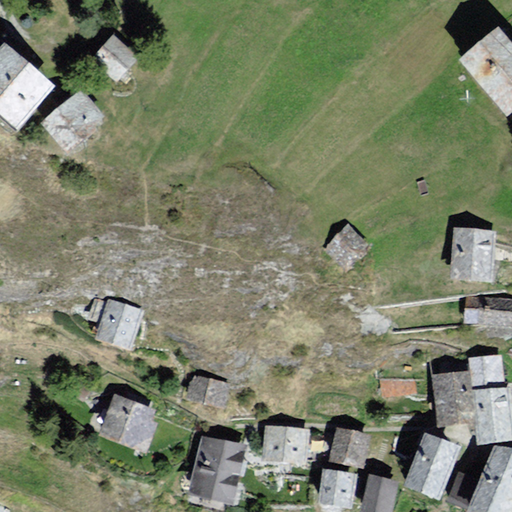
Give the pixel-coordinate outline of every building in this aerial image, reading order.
[(511,51),(493,29),(454,62),(504,121),(511,114),(511,51)] [(117,40),(97,61),(114,76),(133,56),(117,40)] [(6,48),(0,54),(0,110),(17,125),(51,86),(6,48)] [(82,91),(45,122),(68,148),(104,120),(82,91)] [(489,231),(458,229),(454,274),(485,277),(489,231)] [(366,250),(349,230),(329,248),(345,268),(366,250)] [(141,311),(98,296),(90,316),(103,321),(96,337),(127,349),(141,311)] [(511,332),(511,301),(469,297),(466,327),(511,332)] [(504,356),(471,359),(472,372),(474,391),(507,387),(504,356)] [(472,372),(429,375),(434,431),(473,427),(473,394),(472,372)] [(227,383),(188,374),(183,398),(222,406),(227,383)] [(511,438),(511,394),(511,390),(473,394),(478,442),(511,438)] [(151,410),(117,397),(104,432),(138,446),(151,410)] [(301,428),(263,426),(261,462),(300,464),(301,428)] [(365,435),(328,429),(323,458),(360,464),(365,435)] [(441,496),(458,449),(424,437),(407,484),(441,496)] [(241,446),(204,438),(192,491),(230,499),(241,446)] [(511,450),(497,445),(472,511),(510,511),(511,509),(511,450)] [(351,476),(321,471),(316,503),(346,507),(351,476)] [(388,511),(395,483),(371,477),(363,511),(388,511)]
